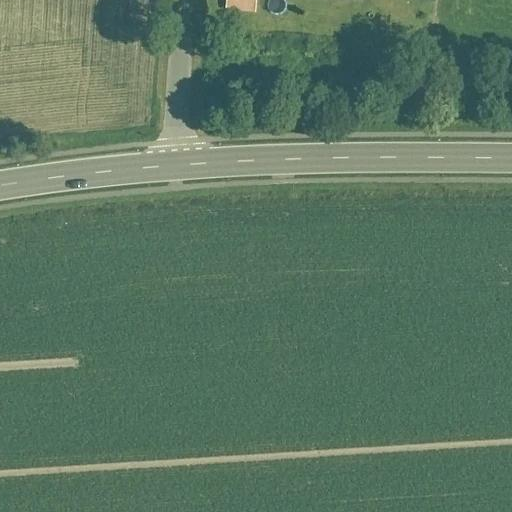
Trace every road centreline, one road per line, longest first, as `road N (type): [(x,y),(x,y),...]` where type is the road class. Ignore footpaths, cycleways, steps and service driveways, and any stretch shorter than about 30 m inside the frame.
road 1 (primary): [(173,164),(511,159)]
road 2 (primary): [(0,185),(173,164)]
road 3 (residential): [(183,0),(173,164)]
